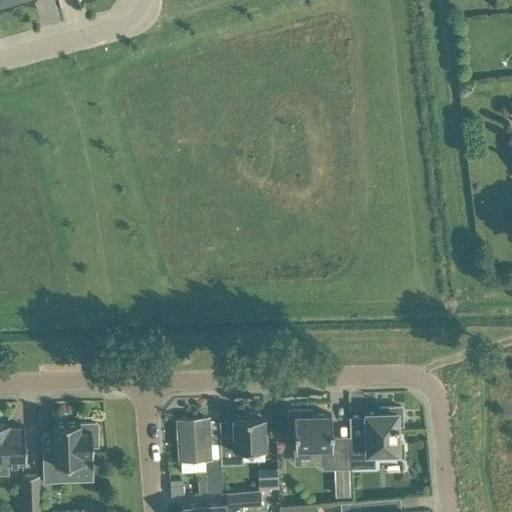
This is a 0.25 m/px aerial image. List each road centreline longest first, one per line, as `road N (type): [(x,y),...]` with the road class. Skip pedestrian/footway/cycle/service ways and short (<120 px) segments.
road 1 (residential): [(142,383),(419,378),(439,405),(449,511)]
road 2 (unclassified): [(0,59),(132,24),(149,0)]
road 3 (residential): [(0,386),(142,383)]
road 4 (residential): [(152,511),(142,383)]
